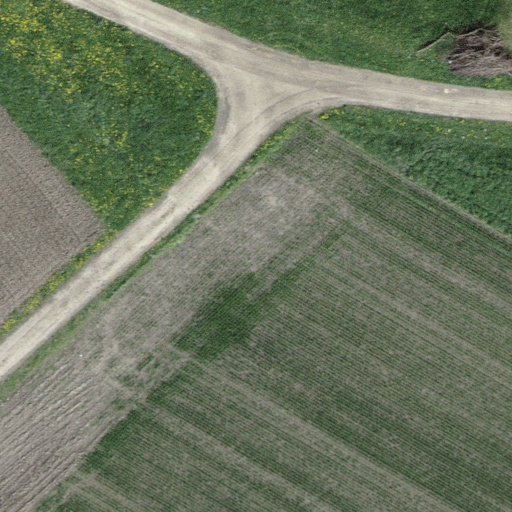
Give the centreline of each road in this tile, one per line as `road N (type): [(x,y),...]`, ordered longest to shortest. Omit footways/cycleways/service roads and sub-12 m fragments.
road 1 (track): [(511,109),(270,86),(131,0)]
road 2 (track): [(0,339),(270,86)]
